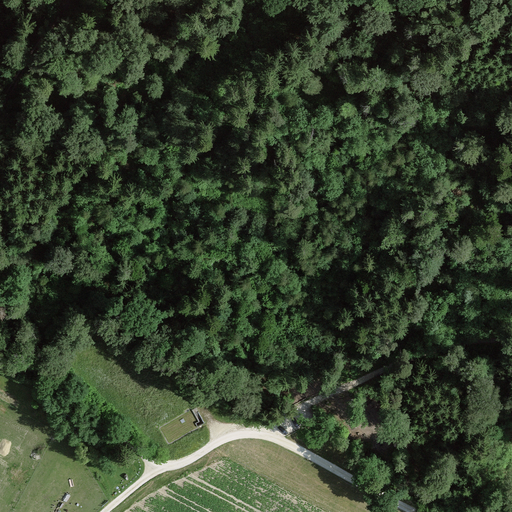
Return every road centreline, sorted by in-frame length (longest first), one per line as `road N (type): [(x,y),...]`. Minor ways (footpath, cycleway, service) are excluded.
road 1 (track): [(43,41),(215,92),(247,85),(382,0)]
road 2 (track): [(254,427),(410,357),(511,339)]
road 3 (track): [(0,354),(54,381),(156,467)]
road 4 (track): [(415,511),(254,427)]
road 5 (track): [(0,106),(62,0)]
